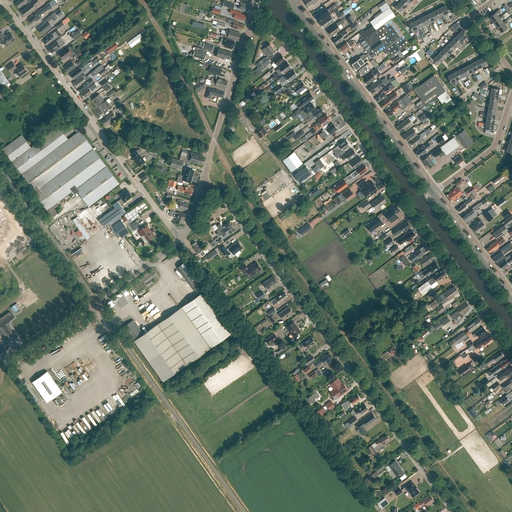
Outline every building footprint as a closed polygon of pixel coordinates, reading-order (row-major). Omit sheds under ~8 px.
[(35,6),(39,3),(37,0),(35,0),(27,6),(28,7),(21,11),(25,16),(29,13),(30,13),(36,8),(35,6)] [(36,12),(28,18),(29,19),(28,20),(31,24),(35,21),(36,22),(41,18),(39,16),(52,7),(57,3),(54,0),(52,0),(49,3),(48,2),(46,4),(47,5),(36,12)] [(248,11),(250,5),(246,4),(237,0),(236,4),(239,5),(238,9),(244,11),(244,10),(248,11)] [(380,9),(387,4),(385,0),(378,5),(380,9)] [(404,8),(407,5),(402,0),(401,0),(400,2),(399,1),(397,2),(404,8)] [(400,12),(404,8),(397,2),(395,4),(396,5),(394,7),(400,12)] [(314,16),(319,22),(338,7),(336,4),(327,10),(326,7),(314,16)] [(445,14),(449,12),(445,5),(440,8),(444,16),(446,15),(445,14)] [(337,9),(334,11),(337,15),(340,20),(353,10),(350,6),(340,13),(337,9)] [(395,16),(389,8),(369,22),(372,26),(375,30),(395,16)] [(442,17),(444,16),(440,8),(436,10),(439,17),(441,16),(442,17)] [(245,20),(246,16),(241,14),(241,13),(231,10),(229,13),(234,15),(233,18),(243,21),(243,20),(245,20)] [(489,17),(493,22),(500,18),(499,17),(497,14),(498,13),(500,12),(499,10),(489,17)] [(54,12),(53,13),(49,16),(53,21),(58,17),(54,12)] [(433,22),(435,20),(431,13),(427,15),(430,22),(432,21),(433,22)] [(324,28),(335,20),(330,14),(320,22),(324,28)] [(346,19),(350,24),(355,21),(351,15),(346,19)] [(503,15),(499,17),(500,18),(493,22),(497,27),(503,23),(503,22),(500,19),(502,18),(502,19),(504,17),(503,15)] [(58,29),(59,31),(66,26),(65,25),(70,21),(67,17),(62,21),(62,22),(56,27),(58,29)] [(427,25),(422,17),(418,19),(422,26),(421,26),(423,29),(425,28),(424,26),(427,25)] [(344,18),(328,29),(332,35),(340,29),(338,26),(341,24),(341,25),(345,22),(344,21),(345,20),(344,18)] [(234,20),(230,19),(228,24),(233,25),(232,28),(236,30),(236,28),(242,30),(243,25),(238,23),(238,22),(234,21),(234,20)] [(376,31),(364,39),(372,51),(375,55),(382,50),(385,54),(389,51),(392,55),(408,43),(391,19),(376,31)] [(506,23),(508,22),(506,20),(503,22),(503,23),(497,27),(501,32),(507,28),(504,24),(505,23),(506,23)] [(42,35),(52,27),(47,21),(38,29),(42,35)] [(418,29),(414,21),(409,24),(412,31),(415,30),(415,31),(418,29)] [(363,38),(364,39),(376,31),(375,30),(372,26),(360,35),(363,38)] [(333,39),(337,44),(341,41),(345,39),(343,36),(348,33),(346,29),(338,35),(338,36),(333,39)] [(82,34),(79,30),(71,36),(74,40),(82,34)] [(226,31),(222,30),(221,33),(228,35),(227,37),(238,41),(240,34),(230,31),(227,30),(226,31)] [(463,40),(467,36),(462,30),(459,33),(458,32),(457,33),(463,40)] [(52,34),(52,33),(44,39),(45,41),(44,41),(47,45),(55,39),(55,40),(59,37),(55,31),(52,34)] [(86,39),(90,36),(87,31),(82,34),(86,39)] [(12,43),(12,42),(15,40),(11,33),(5,37),(2,32),(0,33),(0,42),(1,43),(3,42),(6,46),(9,45),(12,43)] [(460,43),(463,40),(457,33),(455,35),(456,36),(454,38),(460,43)] [(456,47),(460,43),(454,38),(452,40),(451,39),(450,40),(456,47)] [(59,44),(61,42),(59,39),(47,48),(51,53),(54,51),(55,52),(59,48),(58,47),(60,46),(59,44)] [(453,50),(456,47),(450,40),(448,42),(449,43),(447,44),(453,50)] [(343,53),(356,44),(353,41),(349,44),(347,42),(339,48),(343,53)] [(115,42),(105,49),(109,53),(118,47),(115,42)] [(202,48),(212,51),(214,46),(204,43),(202,48)] [(275,51),(270,44),(262,50),(267,57),(266,58),(268,60),(274,56),(272,54),(275,51)] [(449,53),(453,50),(447,44),(445,47),(444,46),(443,47),(449,53)] [(69,46),(67,48),(59,54),(63,59),(69,55),(70,58),(76,54),(74,51),(73,51),(69,46)] [(446,57),(449,53),(443,47),(441,49),(442,50),(440,51),(446,57)] [(230,59),(231,53),(223,51),(219,49),(216,57),(221,58),(222,57),(230,59)] [(425,57),(419,49),(412,53),(418,61),(425,57)] [(206,55),(194,51),(193,54),(190,53),(190,55),(193,56),(193,57),(193,59),(198,60),(199,58),(204,60),(206,55)] [(442,60),(446,57),(440,51),(438,54),(437,53),(436,54),(442,60)] [(356,69),(372,58),(368,53),(365,56),(366,58),(363,60),(360,57),(356,60),(357,60),(352,64),(356,69)] [(394,62),(400,58),(396,53),(391,57),(392,59),(391,59),(394,62)] [(277,66),(276,65),(284,59),(281,54),(272,60),(274,63),(271,65),(274,68),(277,66)] [(438,64),(442,60),(436,54),(434,56),(435,57),(433,59),(438,64)] [(110,56),(99,61),(101,67),(112,62),(110,56)] [(484,65),(487,64),(483,57),(478,60),(482,68),(484,67),(484,65)] [(266,66),(270,63),(268,60),(258,68),(261,71),(266,67),(266,66)] [(480,69),(482,68),(478,60),(474,62),(477,69),(480,68),(480,69)] [(68,72),(75,67),(71,61),(67,64),(67,65),(64,67),(68,72)] [(277,73),(289,65),(286,61),(278,67),(279,68),(276,71),(277,73)] [(14,70),(20,77),(28,72),(22,64),(17,68),(13,63),(7,67),(11,72),(14,70)] [(369,69),(371,68),(368,64),(366,65),(358,70),(362,75),(369,70),(369,69)] [(471,73),(474,72),(469,64),(465,67),(469,73),(471,72),(471,73)] [(291,68),(289,65),(277,73),(271,78),(273,80),(282,73),(283,74),(291,68)] [(98,72),(101,76),(107,72),(107,71),(110,69),(107,66),(98,72)] [(70,75),(74,79),(83,72),(80,68),(70,75)] [(77,79),(77,80),(73,83),(77,88),(98,72),(96,69),(91,73),(86,77),(84,74),(82,76),(81,75),(77,79)] [(374,76),(380,72),(377,69),(363,79),(367,85),(376,78),(374,76)] [(463,78),(465,77),(461,69),(456,71),(460,78),(462,77),(463,78)] [(288,81),(297,75),(293,70),(285,76),(284,75),(279,79),(281,82),(286,79),(288,81)] [(10,83),(1,71),(0,72),(0,83),(4,88),(10,83)] [(456,82),(456,81),(452,74),(447,76),(451,83),(453,82),(454,83),(456,82)] [(438,96),(445,91),(433,75),(413,90),(420,100),(415,104),(419,110),(438,96)] [(80,92),(94,82),(91,78),(77,88),(80,92)] [(219,79),(216,78),(216,79),(212,78),(212,81),(208,79),(207,84),(210,85),(211,84),(221,87),(225,88),(227,82),(221,80),(219,79)] [(387,97),(385,95),(387,93),(394,87),(394,88),(399,84),(395,79),(390,82),(392,84),(391,85),(384,90),(385,90),(380,93),(381,94),(376,98),(378,102),(383,99),(383,100),(387,97)] [(378,83),(376,85),(375,83),(371,86),(371,87),(369,89),(372,93),(375,91),(375,92),(379,89),(379,90),(385,85),(381,80),(378,82),(378,83)] [(485,81),(479,86),(482,90),(488,85),(485,81)] [(197,92),(205,88),(203,84),(199,82),(193,86),(197,92)] [(293,83),(287,88),(291,94),(295,91),(297,94),(299,92),(301,94),(304,92),(303,90),(306,87),(302,82),(296,86),(293,83)] [(32,83),(28,86),(35,96),(39,93),(35,88),(32,83)] [(92,92),(98,88),(95,84),(81,94),(85,98),(92,93),(92,92)] [(111,88),(107,84),(103,87),(106,92),(111,88)] [(281,84),(273,90),(276,94),(284,88),(281,84)] [(401,87),(406,94),(411,90),(406,84),(401,87)] [(28,86),(24,89),(31,99),(35,96),(28,86)] [(223,98),(224,93),(219,91),(219,90),(216,89),(216,90),(208,88),(206,98),(210,99),(212,95),(223,98)] [(24,89),(20,92),(27,102),(31,99),(24,89)] [(20,92),(16,95),(23,105),(27,102),(20,92)] [(391,102),(398,97),(395,92),(387,98),(385,100),(385,101),(381,104),(381,105),(382,107),(383,107),(387,104),(388,105),(391,103),(391,102)] [(307,103),(313,98),(310,93),(304,98),(304,99),(297,105),(299,108),(307,103)] [(97,107),(98,106),(105,101),(99,94),(92,100),(97,107)] [(245,104),(253,97),(251,94),(243,100),(245,104)] [(406,99),(409,97),(407,94),(391,106),(391,107),(389,109),(386,111),(389,116),(393,114),(396,112),(395,112),(396,111),(395,110),(399,108),(399,107),(400,106),(401,108),(404,111),(409,104),(406,99)] [(16,95),(12,98),(19,108),(23,105),(16,95)] [(12,98),(0,106),(0,115),(13,134),(29,122),(25,116),(19,108),(12,98)] [(106,100),(105,101),(98,106),(104,113),(112,107),(106,100)] [(45,101),(41,104),(48,113),(52,110),(49,105),(45,101)] [(300,113),(305,120),(311,116),(310,115),(313,113),(311,111),(315,108),(314,105),(313,103),(312,103),(301,111),(299,109),(291,115),(293,119),(300,113)] [(41,104),(37,107),(44,116),(48,113),(41,104)] [(37,107),(33,110),(40,119),(44,116),(37,107)] [(120,114),(122,117),(126,114),(124,111),(120,107),(117,109),(120,114)] [(320,114),(324,111),(323,111),(323,110),(323,109),(322,109),(321,108),(318,110),(318,109),(313,113),(310,115),(311,116),(305,120),(307,123),(316,117),(316,118),(320,116),(320,114)] [(33,110),(29,113),(36,122),(40,119),(33,110)] [(112,120),(116,117),(113,112),(105,118),(105,119),(102,122),(104,125),(106,124),(106,125),(109,124),(113,122),(112,120)] [(29,113),(25,116),(29,122),(32,125),(36,122),(29,113)] [(320,124),(329,117),(326,114),(317,121),(318,123),(316,124),(312,126),(314,129),(318,126),(320,124)] [(426,117),(421,121),(424,125),(432,118),(429,115),(426,117)] [(331,121),(329,117),(320,124),(318,126),(314,129),(312,131),(314,134),(320,129),(319,128),(321,127),(322,127),(331,121)] [(405,131),(413,125),(408,118),(396,127),(400,132),(404,130),(405,131)] [(64,127),(67,131),(75,125),(72,121),(64,127)] [(442,123),(435,129),(438,133),(446,127),(442,123)] [(322,132),(319,134),(322,139),(327,135),(329,133),(330,135),(334,132),(334,131),(337,129),(333,124),(326,129),(326,128),(322,131),(322,132)] [(68,140),(59,127),(31,148),(21,135),(2,150),(10,161),(47,210),(47,211),(52,218),(58,213),(53,208),(54,207),(55,208),(59,205),(57,203),(72,192),(74,195),(78,192),(89,207),(110,191),(114,188),(120,184),(119,184),(80,131),(68,140)] [(264,127),(259,131),(263,136),(268,132),(264,127)] [(421,137),(432,129),(430,127),(412,140),(412,141),(410,143),(412,146),(415,143),(416,144),(422,139),(421,138),(421,137)] [(410,140),(417,135),(412,128),(402,135),(407,141),(410,139),(410,140)] [(465,149),(473,142),(464,130),(455,136),(465,149)] [(317,134),(307,140),(312,147),(321,140),(317,134)] [(442,136),(436,140),(440,145),(445,141),(442,136)] [(440,147),(445,154),(446,155),(459,145),(453,137),(440,147)] [(339,145),(336,148),(339,152),(338,153),(340,156),(345,153),(343,151),(349,146),(345,140),(339,145)] [(417,155),(418,155),(418,156),(423,153),(423,154),(427,151),(426,150),(431,146),(434,144),(434,143),(431,140),(428,142),(428,143),(424,146),(423,146),(418,149),(419,150),(416,152),(416,153),(416,154),(417,155)] [(434,164),(431,160),(434,158),(438,154),(441,157),(445,154),(440,147),(439,147),(430,153),(431,154),(428,156),(423,160),(429,168),(434,164)] [(131,157),(138,166),(145,162),(140,155),(143,153),(140,149),(137,150),(137,149),(131,153),(133,156),(131,157)] [(349,160),(356,154),(353,149),(341,158),(344,161),(348,158),(349,160)] [(190,154),(182,152),(179,159),(188,162),(188,161),(201,165),(203,156),(191,152),(190,154)] [(282,160),(291,172),(303,163),(294,152),(282,160)] [(460,155),(453,159),(457,164),(464,160),(460,155)] [(354,168),(363,162),(359,157),(354,160),(350,162),(354,168)] [(181,170),(183,162),(172,158),(170,166),(181,170)] [(345,174),(350,170),(346,164),(341,168),(345,174)] [(361,175),(367,170),(364,165),(355,171),(351,174),(353,178),(360,173),(361,175)] [(191,182),(194,171),(185,168),(182,180),(191,182)] [(145,173),(139,177),(142,181),(148,177),(145,173)] [(503,174),(493,182),(494,184),(505,176),(503,174)] [(338,193),(348,186),(344,180),(335,187),(338,193)] [(371,192),(376,188),(374,185),(374,184),(373,182),(372,182),(371,181),(367,184),(364,180),(358,185),(361,189),(360,189),(366,197),(372,192),(371,192)] [(492,184),(486,188),(490,192),(495,188),(492,184)] [(472,193),(476,190),(473,185),(465,191),(468,196),(469,195),(472,193)] [(191,195),(193,190),(188,189),(189,188),(184,186),(183,187),(178,186),(177,190),(191,195)] [(456,198),(462,194),(456,187),(451,191),(452,192),(447,195),(451,201),(456,198)] [(320,192),(317,188),(311,192),(314,196),(320,192)] [(349,188),(342,194),(346,199),(353,194),(349,188)] [(129,193),(126,189),(123,192),(119,195),(121,198),(117,201),(120,205),(132,197),(129,193)] [(299,199),(303,196),(299,190),(295,193),(299,199)] [(266,192),(260,194),(268,212),(274,209),(266,192)] [(370,204),(367,200),(358,206),(360,209),(363,207),(365,210),(372,205),(376,210),(380,207),(382,210),(385,207),(383,204),(386,202),(381,196),(371,203),(371,204),(370,204)] [(473,201),(472,200),(471,198),(464,203),(460,206),(460,207),(457,209),(460,213),(464,210),(465,210),(468,208),(466,206),(473,201)] [(498,207),(506,202),(504,198),(496,204),(498,207)] [(187,209),(188,205),(183,203),(184,202),(178,200),(177,204),(179,205),(178,208),(185,210),(186,209),(187,209)] [(477,208),(482,205),(480,202),(462,216),(466,221),(470,218),(471,218),(476,214),(474,211),(478,209),(477,208)] [(395,214),(400,210),(395,205),(384,213),(391,223),(398,217),(395,214)] [(120,215),(115,208),(99,220),(104,227),(120,215)] [(133,208),(124,215),(130,223),(140,217),(133,208)] [(183,224),(186,215),(178,212),(177,214),(173,212),(173,211),(170,210),(169,215),(171,216),(176,218),(175,222),(183,224)] [(483,214),(488,222),(493,218),(488,211),(483,214)] [(86,240),(91,237),(77,217),(72,221),(86,240)] [(382,223),(378,218),(370,224),(374,229),(382,223)] [(477,224),(473,227),(478,234),(479,233),(480,233),(482,231),(482,230),(486,227),(480,219),(475,223),(477,224)] [(121,220),(113,226),(121,238),(130,232),(121,220)] [(133,231),(140,226),(136,221),(130,226),(133,231)] [(407,229),(411,226),(407,221),(402,225),(401,224),(391,232),(395,236),(402,231),(403,233),(408,230),(407,229)] [(221,235),(221,234),(233,226),(230,222),(223,227),(220,223),(216,226),(218,228),(216,230),(218,233),(219,232),(221,235)] [(312,229),(308,224),(298,231),(302,236),(312,229)] [(147,225),(137,233),(138,232),(141,237),(140,237),(143,235),(148,242),(155,236),(153,233),(155,231),(153,232),(152,232),(154,230),(154,229),(151,232),(149,230),(150,229),(147,225)] [(496,239),(508,230),(504,225),(492,234),(496,239)] [(236,230),(233,226),(221,234),(223,237),(229,233),(230,234),(236,230)] [(346,237),(351,233),(348,229),(343,233),(343,234),(345,237),(346,237)] [(411,238),(415,235),(414,234),(414,233),(413,232),(412,232),(412,231),(409,233),(408,232),(404,236),(398,241),(400,244),(406,240),(407,241),(411,238)] [(489,246),(490,246),(487,249),(487,250),(488,251),(489,252),(494,249),(494,250),(495,249),(496,249),(497,248),(497,247),(505,242),(502,237),(495,242),(494,242),(489,246)] [(391,238),(384,242),(387,246),(394,241),(391,238)] [(194,249),(198,254),(199,253),(202,257),(206,254),(200,246),(199,247),(196,242),(192,245),(195,248),(194,249)] [(239,251),(243,248),(238,242),(227,250),(224,246),(220,249),(224,255),(230,250),(234,255),(235,254),(236,256),(238,257),(239,256),(239,254),(241,253),(239,251)] [(505,257),(504,255),(511,248),(511,244),(510,242),(500,250),(501,252),(493,258),(496,263),(501,260),(505,257)] [(72,251),(79,261),(89,254),(82,245),(72,251)] [(409,258),(412,262),(415,259),(420,256),(422,255),(423,255),(425,253),(428,250),(424,245),(416,251),(417,252),(409,258)] [(218,254),(216,251),(215,249),(207,255),(209,259),(211,257),(212,258),(214,257),(218,254)] [(511,253),(504,259),(505,260),(498,264),(502,269),(505,267),(505,268),(509,265),(508,264),(511,260),(511,253)] [(431,261),(434,258),(431,254),(426,257),(425,256),(419,261),(424,267),(431,262),(431,261)] [(404,266),(409,262),(404,255),(399,258),(404,266)] [(204,285),(185,261),(177,268),(195,292),(204,285)] [(251,277),(262,269),(256,262),(248,268),(245,264),(240,268),(243,272),(246,270),(251,277)] [(435,271),(439,267),(437,265),(437,264),(436,263),(435,262),(428,268),(422,272),(425,276),(431,271),(432,273),(432,272),(433,272),(434,272),(435,271)] [(437,281),(446,275),(443,270),(442,271),(441,270),(440,271),(441,271),(433,276),(434,277),(418,288),(423,295),(432,288),(430,285),(436,280),(437,281)] [(273,285),(278,281),(274,276),(263,283),(268,290),(273,286),(273,285)] [(418,280),(415,283),(416,284),(411,288),(412,289),(421,283),(418,280)] [(150,293),(161,285),(159,282),(148,290),(150,293)] [(454,286),(450,290),(453,293),(443,300),(441,302),(443,304),(448,300),(449,300),(455,296),(454,295),(458,292),(454,286)] [(453,293),(450,290),(449,289),(443,293),(439,296),(443,300),(453,293)] [(134,341),(163,381),(234,331),(205,290),(143,334),(133,320),(123,327),(133,341),(134,341)] [(260,300),(265,296),(262,291),(256,295),(260,300)] [(283,300),(287,296),(285,293),(281,296),(281,295),(276,299),(275,300),(275,299),(271,301),(273,305),(278,302),(279,303),(284,300),(283,300)] [(152,295),(144,302),(145,303),(154,297),(152,295)] [(432,310),(438,305),(434,300),(429,304),(432,310)] [(465,310),(469,307),(466,303),(465,304),(464,302),(456,308),(458,311),(451,316),(453,320),(466,311),(465,310)] [(9,308),(13,312),(18,308),(15,303),(9,308)] [(445,309),(442,304),(436,309),(439,313),(445,309)] [(293,313),(288,307),(279,314),(284,320),(293,313)] [(270,317),(277,312),(274,308),(267,313),(270,317)] [(15,335),(6,323),(14,318),(10,312),(0,318),(0,324),(2,327),(1,327),(10,339),(15,335)] [(277,319),(273,315),(268,318),(271,323),(277,319)] [(450,321),(446,315),(440,320),(444,326),(450,321)] [(468,330),(464,333),(467,336),(471,333),(470,333),(479,326),(478,326),(482,323),(478,318),(466,327),(468,330)] [(293,337),(301,331),(294,322),(286,327),(293,337)] [(479,337),(487,332),(483,327),(475,332),(476,332),(473,334),(475,337),(478,335),(479,337)] [(463,332),(449,342),(452,347),(467,336),(464,333),(463,332)] [(268,345),(278,338),(274,333),(265,340),(268,345)] [(486,336),(478,342),(478,341),(467,349),(469,352),(472,350),(472,351),(476,349),(475,347),(479,344),(480,345),(482,343),(484,345),(488,342),(489,341),(492,338),(490,334),(486,337),(486,336)] [(307,349),(315,343),(311,337),(300,345),(302,347),(305,345),(307,349)] [(270,358),(265,361),(268,365),(273,361),(273,360),(274,360),(274,359),(276,352),(272,351),(270,358)] [(499,358),(503,355),(503,354),(503,353),(502,352),(501,352),(500,351),(498,353),(497,353),(492,356),(485,362),(487,365),(489,364),(495,359),(496,361),(499,358)] [(331,358),(332,357),(329,353),(327,355),(326,354),(321,358),(314,363),(317,367),(324,362),(325,363),(327,361),(330,365),(334,362),(331,358)] [(307,366),(315,359),(312,355),(303,361),(307,366)] [(503,361),(490,370),(488,371),(490,374),(492,373),(493,373),(501,367),(502,369),(505,367),(505,366),(509,362),(507,359),(503,361)] [(467,365),(458,371),(462,376),(470,370),(473,368),(470,363),(467,365)] [(507,377),(511,373),(511,366),(511,367),(498,377),(500,380),(506,376),(507,377)] [(47,371),(32,382),(47,403),(62,392),(47,371)] [(66,377),(71,383),(75,380),(71,374),(66,377)] [(479,386),(484,382),(480,376),(475,379),(479,386)] [(511,378),(502,387),(506,392),(510,389),(508,387),(511,383),(511,378)] [(338,381),(337,379),(330,384),(335,390),(331,393),(335,399),(347,390),(344,386),(343,387),(341,384),(341,382),(340,381),(338,381)] [(65,380),(63,382),(69,392),(74,389),(70,382),(67,384),(65,380)] [(470,396),(465,389),(457,395),(462,402),(470,396)] [(503,405),(509,400),(508,399),(511,395),(511,391),(500,400),(503,405)] [(356,400),(360,398),(357,394),(354,396),(341,405),(345,410),(348,407),(347,404),(350,402),(352,404),(357,401),(356,400)] [(329,411),(335,406),(331,400),(325,405),(329,411)] [(483,404),(486,408),(491,404),(488,400),(483,404)] [(63,408),(67,412),(76,405),(72,401),(63,408)] [(122,401),(116,405),(120,410),(125,406),(122,401)] [(361,414),(368,409),(364,404),(358,409),(355,411),(357,414),(360,412),(361,414)] [(320,417),(326,412),(323,408),(317,413),(320,417)] [(468,411),(473,418),(478,415),(473,408),(468,411)] [(93,410),(90,411),(96,423),(99,422),(93,410)] [(366,425),(376,419),(372,414),(356,426),(358,429),(357,430),(361,436),(362,435),(363,435),(367,432),(363,426),(366,424),(366,425)] [(348,421),(352,426),(358,421),(355,417),(348,421)] [(386,441),(389,439),(387,435),(383,437),(378,440),(366,449),(371,456),(376,452),(373,448),(377,445),(381,443),(382,445),(386,442),(386,441)] [(342,448),(338,451),(345,460),(349,458),(342,448)] [(404,474),(397,464),(395,461),(386,467),(387,469),(390,467),(398,478),(404,474)] [(365,480),(366,482),(369,481),(370,482),(375,478),(372,474),(365,480)] [(419,492),(415,487),(416,486),(412,482),(404,488),(407,492),(408,491),(412,497),(419,492)] [(397,496),(403,492),(399,486),(393,491),(397,496)] [(418,503),(414,506),(417,510),(425,504),(427,507),(430,504),(434,501),(430,495),(418,503)] [(384,498),(377,503),(382,509),(389,503),(384,498)]
